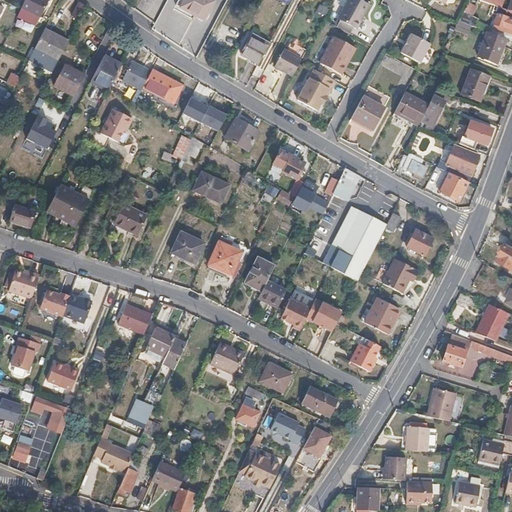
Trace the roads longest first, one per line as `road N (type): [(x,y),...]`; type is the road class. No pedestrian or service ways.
road 1 (residential): [(91,0),(280,120),(476,228)]
road 2 (residential): [(0,239),(185,298),(384,400)]
road 3 (tertiary): [(384,400),(476,228)]
road 4 (tertiary): [(311,511),(384,400)]
